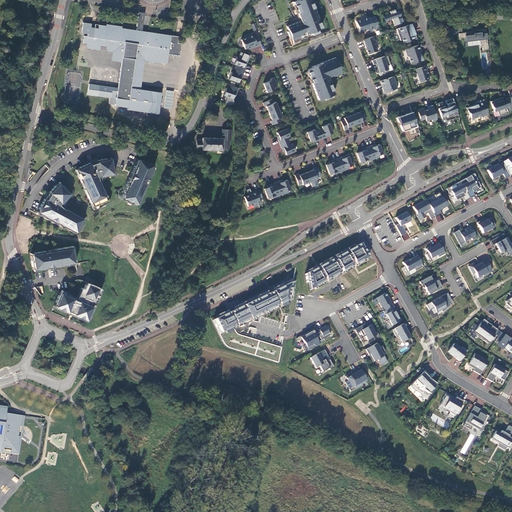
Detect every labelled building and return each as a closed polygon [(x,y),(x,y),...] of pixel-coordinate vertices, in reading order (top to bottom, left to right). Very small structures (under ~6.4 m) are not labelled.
[(316,30),(321,28),(318,21),(317,21),(316,17),(317,17),(309,0),(296,0),(297,0),(292,2),(300,21),(286,27),(287,31),(286,32),(289,39),(290,38),(292,42),(299,40),(298,37),(309,33),(310,35),(317,33),(316,30)] [(401,16),(398,8),(389,11),(390,14),(382,16),(384,22),(392,19),(394,25),(399,24),(397,17),(401,16)] [(378,29),(374,16),(367,19),(367,17),(363,19),(364,19),(361,20),(361,19),(356,21),(359,32),(367,30),(369,30),(373,29),(375,30),(378,29)] [(87,38),(84,37),(83,43),(87,44),(86,50),(99,52),(100,46),(103,46),(107,47),(106,53),(113,54),(114,48),(123,49),(121,62),(117,88),(98,86),(97,97),(109,99),(108,104),(115,105),(114,107),(127,109),(127,111),(136,113),(157,116),(161,93),(140,89),(140,86),(131,85),(135,59),(144,61),(167,64),(168,54),(179,56),(181,44),(178,43),(179,37),(146,32),(140,31),(136,30),(135,34),(130,33),(131,29),(129,29),(122,28),(122,26),(106,24),(106,26),(99,25),(98,30),(90,29),(91,24),(83,23),(81,34),(87,35),(87,38)] [(411,24),(396,29),(400,40),(402,39),(403,43),(416,39),(411,24)] [(450,34),(454,33),(454,28),(444,29),(445,38),(451,37),(450,34)] [(471,33),(458,33),(459,39),(464,38),(465,42),(486,39),(486,28),(471,30),(471,33)] [(245,37),(245,38),(241,40),(244,50),(248,48),(249,50),(261,45),(257,37),(255,38),(253,34),(245,37)] [(372,37),(363,40),(366,48),(366,50),(368,55),(373,53),(372,52),(377,51),(375,46),(377,45),(375,40),(374,40),(372,37)] [(418,45),(405,49),(407,56),(408,56),(411,64),(422,60),(420,54),(421,53),(418,45)] [(112,62),(121,63),(123,49),(114,48),(113,54),(112,62)] [(377,66),(374,67),(376,73),(381,71),(382,73),(388,71),(387,66),(390,65),(387,55),(371,60),(373,65),(376,64),(377,66)] [(234,69),(244,72),(245,68),(243,68),(246,60),(236,57),(234,65),(235,65),(234,69)] [(311,67),(312,69),(307,71),(318,100),(323,98),(323,100),(330,97),(330,96),(334,94),(328,79),(342,73),(336,57),(311,67)] [(144,61),(135,59),(131,85),(140,86),(144,61)] [(415,69),(419,82),(430,79),(428,74),(427,74),(426,71),(427,70),(425,66),(415,69)] [(242,77),(244,72),(234,69),(233,73),(231,73),(229,80),(238,83),(241,76),(242,77)] [(392,76),(380,81),(384,92),(390,90),(391,93),(396,92),(397,90),(394,83),(395,82),(394,78),(393,79),(392,76)] [(274,90),(274,89),(277,87),(274,78),(270,79),(270,81),(263,84),(267,93),(274,90)] [(228,89),(226,89),(223,96),(233,99),(235,92),(237,93),(238,89),(229,85),(228,89)] [(171,108),(172,99),(165,97),(163,107),(171,108)] [(497,110),(498,116),(508,112),(507,111),(511,109),(511,102),(510,97),(502,100),(501,97),(490,101),(494,111),(497,110)] [(459,118),(452,98),(436,104),(437,108),(438,108),(440,116),(444,115),(446,121),(459,118)] [(269,114),(278,110),(275,102),(274,103),(272,99),(263,103),(264,107),(266,107),(269,114)] [(483,99),(475,102),(476,105),(474,105),(466,108),(467,112),(469,113),(471,119),(480,116),(482,117),(488,115),(483,99)] [(437,120),(432,105),(427,107),(428,109),(425,110),(424,108),(417,110),(421,120),(425,119),(426,121),(431,119),(432,121),(437,120)] [(281,117),(278,110),(269,114),(272,121),(270,121),(272,125),(281,122),(280,118),(281,117)] [(351,115),(355,125),(362,122),(366,120),(362,111),(359,113),(359,112),(351,115)] [(419,132),(412,112),(396,117),(398,122),(400,122),(401,125),(400,125),(403,131),(407,129),(410,136),(419,132)] [(355,125),(351,115),(344,118),(344,120),(340,121),(344,131),(348,129),(347,128),(355,125)] [(318,130),(322,139),(326,138),(326,136),(333,133),(329,124),(322,127),(322,128),(318,130)] [(231,132),(231,129),(222,129),(221,138),(202,137),(202,140),(197,140),(196,149),(222,150),(229,150),(229,140),(234,140),(234,132),(231,132)] [(280,145),(289,141),(288,138),(289,137),(286,129),(277,133),(280,140),(278,141),(280,145)] [(322,139),(318,130),(315,131),(314,129),(306,132),(310,142),(318,139),(318,141),(322,139)] [(289,141),(280,145),(282,149),(283,148),(286,156),(296,152),(292,144),(291,145),(289,141)] [(375,144),(367,147),(371,157),(372,160),(379,157),(379,155),(383,154),(379,144),(376,146),(375,144)] [(371,157),(367,147),(363,149),(364,151),(357,154),(361,163),(368,160),(367,159),(371,157)] [(345,156),(337,159),(342,172),(349,169),(349,167),(353,166),(349,156),(345,158),(345,156)] [(511,156),(502,162),(503,165),(510,176),(511,174),(511,169),(511,168),(511,156)] [(93,202),(95,209),(110,202),(107,196),(105,196),(104,192),(105,192),(101,182),(99,183),(97,178),(100,177),(107,176),(107,174),(114,173),(112,158),(108,159),(108,158),(97,160),(97,161),(96,162),(96,161),(95,162),(94,162),(93,163),(90,163),(77,168),(80,175),(79,176),(82,183),(83,182),(86,189),(85,189),(91,203),(93,202)] [(342,172),(337,159),(329,162),(329,164),(326,165),(329,175),(333,173),(334,175),(342,172)] [(124,192),(121,199),(126,201),(127,200),(133,203),(133,204),(138,206),(147,183),(146,183),(148,180),(149,180),(153,170),(151,169),(153,164),(140,160),(137,167),(134,166),(131,173),(134,174),(133,175),(133,176),(133,177),(132,179),(129,178),(123,191),(124,192)] [(497,165),(486,171),(491,180),(502,174),(505,179),(510,176),(503,165),(499,167),(497,165)] [(314,170),(306,173),(310,182),(318,179),(317,178),(321,177),(317,167),(313,168),(314,170)] [(310,182),(306,173),(299,176),(299,174),(295,176),(298,185),(302,184),(303,185),(310,182)] [(477,180),(473,174),(460,181),(469,198),(474,196),(472,193),(478,190),(477,189),(481,187),(478,182),(476,183),(475,181),(477,180)] [(283,180),(275,183),(280,196),(287,193),(287,191),(291,190),(287,180),(284,182),(283,180)] [(460,181),(455,184),(457,187),(450,191),(453,196),(451,198),(454,203),(460,200),(459,199),(462,197),(464,201),(469,198),(460,181)] [(84,218),(65,208),(64,209),(60,206),(61,204),(67,199),(65,198),(70,192),(60,182),(57,185),(56,184),(49,192),(50,193),(49,194),(48,194),(48,195),(47,196),(45,199),(44,199),(38,211),(44,214),(43,217),(56,224),(57,222),(61,223),(60,226),(63,227),(63,226),(70,230),(71,229),(77,232),(80,226),(79,225),(82,220),(83,221),(84,218)] [(280,196),(275,183),(267,186),(267,188),(264,189),(268,199),(272,197),(272,199),(280,196)] [(261,203),(260,199),(262,198),(259,189),(247,194),(248,196),(244,197),(248,207),(252,205),(253,206),(261,203)] [(417,215),(416,217),(419,221),(426,217),(424,215),(427,213),(431,220),(435,217),(425,200),(413,207),(417,215)] [(411,221),(406,212),(395,218),(398,224),(395,226),(401,236),(406,233),(402,226),(411,221)] [(481,220),(476,223),(482,234),(487,231),(487,232),(492,229),(492,228),(495,226),(490,218),(487,220),(487,219),(484,220),(485,221),(482,223),(481,220)] [(472,240),(476,238),(470,227),(464,230),(465,231),(460,234),(458,230),(453,233),(459,245),(471,239),(472,240)] [(511,253),(511,248),(504,234),(490,241),(492,246),(495,244),(500,253),(506,250),(509,255),(511,253)] [(354,245),(308,269),(308,271),(307,273),(307,282),(309,282),(309,292),(337,277),(336,275),(342,272),(343,273),(354,268),(353,266),(369,257),(361,243),(355,247),(354,245)] [(438,257),(444,254),(439,244),(431,248),(431,246),(425,249),(428,254),(426,255),(428,260),(437,255),(438,257)] [(73,246),(48,250),(48,251),(45,252),(45,251),(34,253),(35,254),(30,255),(32,269),(37,268),(37,270),(48,268),(48,267),(49,267),(50,267),(50,266),(51,266),(53,265),(53,267),(68,265),(68,263),(76,262),(73,246)] [(415,271),(423,267),(417,256),(409,260),(409,259),(402,263),(404,267),(403,267),(406,273),(413,269),(415,271)] [(473,264),(468,266),(472,275),(475,273),(477,278),(482,275),(483,276),(492,271),(485,260),(480,262),(481,263),(474,267),(473,264)] [(429,276),(419,282),(423,288),(424,288),(426,293),(427,292),(428,295),(442,288),(438,280),(433,283),(429,276)] [(227,311),(210,319),(222,342),(223,345),(225,346),(227,348),(230,349),(277,364),(281,347),(238,334),(237,333),(235,332),(234,330),(233,328),(290,302),(294,278),(271,289),(272,291),(267,294),(266,292),(232,308),(233,310),(228,313),(227,311)] [(60,291),(54,305),(61,308),(60,310),(67,313),(68,311),(74,314),(73,316),(80,319),(81,317),(88,320),(102,289),(97,287),(97,286),(90,283),(90,284),(87,282),(79,300),(74,298),(74,296),(67,293),(67,294),(60,291)] [(385,294),(375,299),(381,308),(383,307),(385,311),(392,306),(388,299),(385,294)] [(446,294),(425,306),(428,311),(433,309),(436,313),(441,311),(442,313),(450,306),(449,304),(451,303),(446,294)] [(397,314),(392,306),(383,312),(385,316),(385,315),(392,326),(400,321),(398,316),(397,316),(396,315),(397,314)] [(374,341),(380,338),(372,325),(368,327),(366,324),(371,321),(370,321),(354,330),(356,334),(360,332),(362,336),(364,335),(367,341),(373,338),(374,341)] [(488,344),(498,331),(492,326),(490,329),(485,326),(481,323),(474,331),(485,339),(484,340),(488,344)] [(398,337),(401,343),(410,338),(411,341),(410,338),(402,324),(391,330),(396,338),(398,337)] [(330,335),(325,327),(319,330),(319,332),(314,335),(312,331),(300,338),(304,345),(303,346),(306,351),(324,342),(323,339),(330,335)] [(485,339),(474,331),(473,333),(484,340),(485,339)] [(509,354),(511,357),(511,341),(504,335),(498,343),(504,348),(503,349),(509,354)] [(376,344),(365,350),(368,356),(371,355),(372,357),(371,358),(374,362),(377,360),(378,362),(378,361),(381,366),(387,363),(383,356),(383,357),(382,354),(385,352),(382,347),(379,349),(376,344)] [(467,351),(462,347),(460,350),(453,344),(447,352),(459,361),(467,351)] [(328,358),(324,350),(310,358),(315,368),(319,366),(322,372),(328,368),(329,370),(333,368),(329,360),(328,361),(327,359),(328,358)] [(487,362),(475,354),(468,366),(477,371),(475,373),(479,375),(487,362)] [(508,373),(494,365),(486,379),(492,382),(495,376),(503,381),(508,373)] [(345,383),(349,392),(350,392),(361,386),(360,385),(366,381),(360,369),(345,377),(347,382),(345,383)] [(425,371),(408,388),(409,387),(415,392),(420,395),(420,396),(426,400),(437,383),(431,379),(429,381),(428,379),(429,378),(430,376),(425,371)] [(453,419),(463,400),(457,396),(455,400),(452,398),(453,398),(445,393),(442,400),(443,400),(440,405),(446,409),(445,410),(449,413),(448,416),(453,419)] [(474,406),(463,426),(469,430),(472,426),(478,430),(481,425),(484,426),(486,422),(489,417),(487,416),(487,415),(483,413),(482,415),(479,413),(481,410),(474,406)] [(19,425),(21,426),(23,416),(6,413),(5,415),(0,414),(0,453),(1,449),(3,449),(4,446),(11,447),(11,450),(17,451),(19,436),(18,436),(19,425)] [(415,431),(424,436),(429,429),(419,424),(415,431)] [(491,439),(507,449),(511,439),(511,428),(508,426),(505,431),(507,432),(506,435),(501,432),(501,431),(499,434),(495,432),(491,439)]
